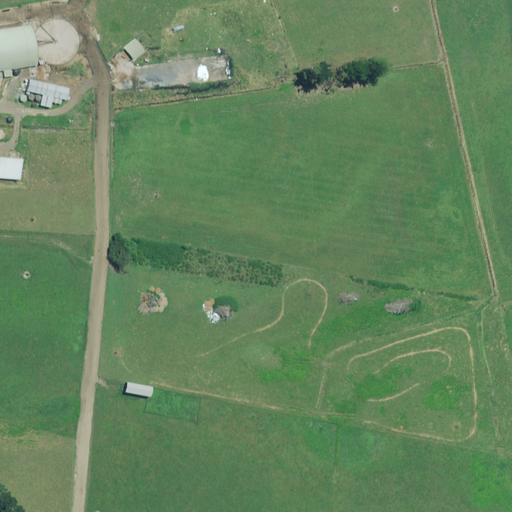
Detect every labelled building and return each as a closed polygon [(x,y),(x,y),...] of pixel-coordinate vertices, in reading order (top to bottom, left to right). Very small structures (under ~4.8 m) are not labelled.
[(35,66),(29,26),(0,30),(0,88),(4,77),(10,76),(9,70),(35,66)] [(143,52),(133,40),(122,48),(132,61),(143,52)] [(68,88),(29,80),(26,91),(42,95),(39,105),(49,108),(51,102),(60,104),(61,99),(65,100),(68,88)] [(21,159),(0,157),(0,178),(20,180),(21,159)] [(150,387),(125,383),(123,392),(148,397),(150,387)]
